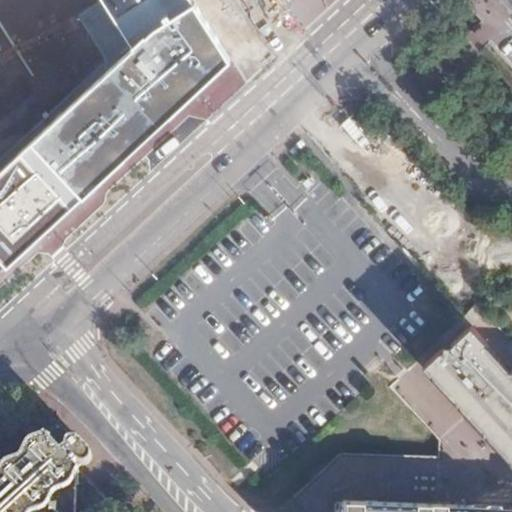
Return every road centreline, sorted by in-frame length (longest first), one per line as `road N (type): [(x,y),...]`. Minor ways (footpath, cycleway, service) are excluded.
road 1 (tertiary): [(52,323),(404,0)]
road 2 (tertiary): [(353,0),(28,294)]
road 3 (residential): [(26,343),(174,511)]
road 4 (residential): [(511,482),(354,474),(315,511)]
road 5 (residential): [(230,511),(125,409)]
road 6 (residential): [(212,511),(125,409)]
